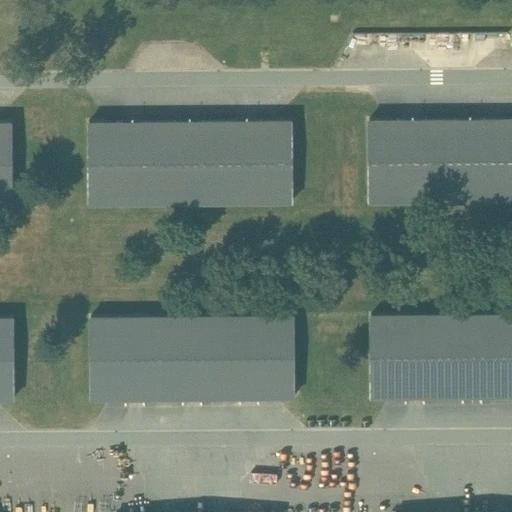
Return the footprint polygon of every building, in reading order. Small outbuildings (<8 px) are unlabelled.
[(511,117),(371,118),(372,203),(511,202),(511,117)] [(0,205),(15,205),(14,120),(0,120),(0,205)] [(290,207),(290,122),(89,122),(90,207),(290,207)] [(511,398),(511,313),(373,314),(373,399),(511,398)] [(294,400),(293,315),(93,316),(93,401),(294,400)] [(0,404),(19,404),(19,319),(0,319),(0,404)]
